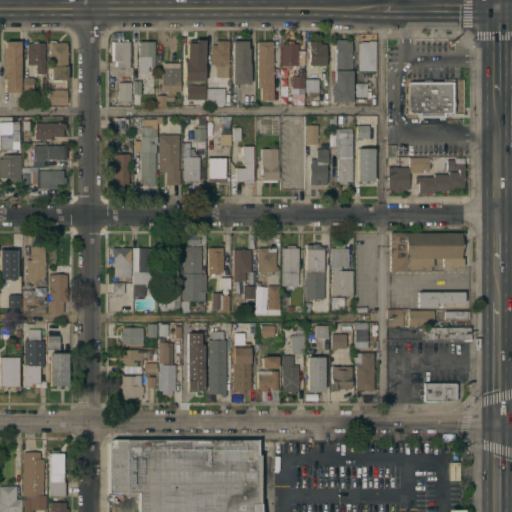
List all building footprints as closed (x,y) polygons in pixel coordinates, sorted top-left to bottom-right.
[(330,101),(330,83),(333,83),(333,69),(334,69),(334,57),(335,57),(335,48),(334,48),(334,38),(345,38),(345,40),(350,40),(350,69),(351,69),(351,101),(330,101)] [(55,41),(66,41),(66,51),(67,51),(67,54),(66,54),(66,79),(61,79),(61,80),(51,80),(51,79),(50,79),(50,78),(46,78),(46,65),(48,65),(48,53),(47,53),(47,50),(48,50),(48,41),(50,41),(50,39),(55,39),(55,41)] [(19,91),(4,91),(4,78),(2,78),(2,48),(5,48),(5,40),(19,40),(19,91)] [(202,81),(182,81),(182,59),(185,59),(185,43),(188,43),(188,40),(194,40),(202,40),(202,81)] [(210,45),(211,45),(211,44),(215,44),(215,40),(228,40),(228,63),(227,63),(227,77),(215,77),(215,65),(213,65),(213,64),(210,64),(210,45)] [(231,40),(246,40),(246,47),(248,47),(248,63),(249,63),(249,83),(231,83),(231,40)] [(256,40),(272,40),(272,99),(260,99),(260,87),(257,87),(256,40)] [(280,42),(285,42),(285,40),(293,40),(293,43),(297,43),(297,52),(303,52),(303,65),(297,65),(297,69),(291,69),(291,68),(280,68),(280,42)] [(308,40),(320,40),(320,43),(325,43),(325,64),(311,65),(311,66),(309,66),(309,65),(308,65),(308,40)] [(358,59),(355,59),(355,51),(358,51),(358,42),(359,42),(359,41),(367,41),(367,40),(374,40),(374,70),(358,70),(358,59)] [(26,43),(31,43),(31,42),(32,42),(32,41),(37,41),(37,42),(43,42),(43,73),(35,73),(35,64),(26,64),(26,43)] [(129,41),(129,66),(116,66),(116,65),(114,65),(114,59),(110,59),(110,41),(129,41)] [(138,41),(153,41),(153,74),(136,74),(136,65),(138,65),(138,41)] [(160,67),(179,67),(179,90),(174,91),(174,93),(172,93),(173,99),(165,99),(165,105),(156,105),(156,94),(165,94),(165,93),(166,93),(166,90),(161,90),(160,67)] [(303,75),(303,93),(291,93),(291,75),(303,75)] [(32,94),(22,94),(22,92),(21,92),(22,76),(33,76),(32,94)] [(431,77),(431,79),(442,79),(442,77),(455,77),(455,116),(447,116),(447,120),(413,120),(413,117),(404,117),(404,110),(407,110),(407,84),(404,84),(404,77),(431,77)] [(304,78),(317,78),(318,91),(304,91),(304,78)] [(132,80),(140,80),(140,93),(132,93),(132,80)] [(117,81),(130,81),(130,100),(117,100),(117,81)] [(366,96),(353,96),(353,82),(365,82),(366,96)] [(204,86),(204,100),(185,100),(185,86),(204,86)] [(224,87),(223,105),(206,105),(206,87),(224,87)] [(66,103),(47,103),(47,96),(46,96),(46,94),(47,94),(47,92),(46,92),(46,89),(47,89),(47,88),(66,88),(66,103)] [(114,116),(124,116),(124,118),(127,118),(127,122),(124,122),(124,128),(114,128),(114,116)] [(354,125),(372,125),(372,117),(354,117),(354,125)] [(156,143),(155,143),(155,151),(154,151),(154,186),(146,186),(146,185),(143,185),(143,182),(140,182),(139,151),(133,151),(133,140),(139,140),(139,126),(141,126),(141,118),(156,118),(156,143)] [(10,133),(0,133),(0,122),(10,122),(10,129),(10,133)] [(62,122),(64,122),(64,129),(62,129),(62,135),(51,135),(51,138),(34,138),(34,122),(62,122)] [(193,128),(196,128),(196,124),(204,124),(204,127),(205,140),(193,140),(193,128)] [(316,143),(304,143),(304,124),(316,124),(316,143)] [(355,138),(355,125),(367,125),(367,138),(355,138)] [(240,135),(240,139),(232,139),(232,126),(239,126),(240,135)] [(351,180),(346,180),(346,183),(336,183),(336,157),(337,157),(337,145),(334,145),(334,128),(337,128),(337,127),(350,127),(351,180)] [(220,133),(222,133),(222,130),(227,130),(227,133),(230,133),(230,144),(220,144),(220,133)] [(158,168),(156,168),(156,164),(158,164),(158,134),(178,134),(178,169),(179,169),(179,183),(165,183),(165,171),(158,171),(158,168)] [(183,141),(188,141),(188,148),(192,148),(192,156),(198,156),(198,180),(182,180),(183,141)] [(32,144),(62,144),(62,152),(64,152),(64,157),(62,157),(62,158),(48,158),(48,160),(43,160),(43,166),(32,166),(32,159),(32,144)] [(395,156),(386,156),(386,144),(395,144),(395,156)] [(252,182),(242,182),(242,181),(235,181),(235,167),(245,167),(245,162),(242,162),(242,160),(240,160),(240,156),(230,156),(230,145),(252,145),(252,182)] [(260,148),(276,148),(277,179),(275,179),(275,181),(261,181),(261,179),(260,179),(260,148)] [(325,184),(322,184),(322,185),(310,185),(310,184),(308,184),(308,163),(309,163),(309,158),(310,158),(310,155),(315,155),(315,148),(325,148),(325,157),(328,157),(328,163),(325,163),(325,184)] [(355,148),(372,148),(372,183),(368,183),(368,181),(365,181),(365,183),(361,183),(361,181),(355,181),(355,148)] [(113,153),(129,153),(129,163),(127,163),(127,187),(113,187),(113,153)] [(19,179),(17,179),(17,181),(11,181),(11,180),(1,180),(1,177),(0,177),(0,158),(1,158),(1,154),(19,154),(19,179)] [(207,157),(224,157),(224,182),(218,182),(218,181),(207,181),(207,157)] [(428,158),(430,158),(430,161),(428,161),(428,169),(420,169),(420,172),(408,172),(408,158),(428,158)] [(432,176),(432,173),(447,173),(447,171),(457,171),(457,169),(445,169),(445,159),(453,159),(453,158),(463,158),(463,187),(448,187),(448,190),(433,190),(433,192),(417,192),(417,182),(413,182),(413,176),(432,176)] [(386,166),(392,166),(392,165),(396,165),(396,166),(407,166),(407,189),(401,189),(401,191),(391,191),(391,189),(386,189),(386,166)] [(62,169),(61,176),(64,176),(64,182),(62,182),(62,183),(53,183),(53,187),(35,187),(35,182),(34,182),(34,185),(31,185),(31,183),(29,183),(21,183),(21,172),(28,172),(28,170),(35,170),(35,169),(62,169)] [(460,256),(462,256),(462,265),(442,266),(442,257),(432,257),(432,266),(429,266),(429,270),(389,270),(389,232),(459,231),(459,233),(460,256)] [(323,298),(304,298),(304,269),(305,269),(305,244),(311,244),(311,243),(318,243),(318,245),(319,245),(321,245),(323,246),(323,298)] [(333,247),(333,243),(343,243),(343,247),(347,247),(347,265),(340,265),(340,269),(352,269),(352,294),(330,294),(330,265),(329,265),(329,247),(333,247)] [(182,272),(182,245),(189,245),(189,244),(193,244),(193,246),(200,246),(200,273),(205,273),(205,291),(204,291),(203,300),(187,300),(187,311),(181,311),(181,272),(182,272)] [(285,246),(285,244),(294,244),(294,246),(297,246),(297,285),(280,285),(280,246),(285,246)] [(30,259),(30,245),(43,245),(43,260),(45,260),(45,265),(43,265),(43,285),(32,285),(32,281),(25,281),(26,259),(30,259)] [(175,247),(175,258),(180,258),(180,267),(175,267),(175,274),(167,274),(167,267),(159,267),(159,246),(175,247)] [(221,246),(221,271),(218,271),(218,273),(207,273),(207,246),(221,246)] [(274,246),(274,270),(256,270),(256,246),(274,246)] [(130,247),(129,276),(112,276),(113,257),(111,257),(111,247),(130,247)] [(148,247),(150,247),(150,249),(155,249),(154,259),(149,259),(148,286),(143,285),(143,295),(132,295),(132,270),(132,247),(148,247)] [(238,248),(239,247),(243,247),(244,249),(249,248),(250,271),(244,271),(244,280),(232,280),(232,248),(238,248)] [(15,280),(0,280),(0,248),(15,248),(15,250),(15,280)] [(46,299),(49,299),(49,293),(48,293),(48,274),(65,274),(65,300),(62,300),(62,312),(46,312),(46,299)] [(229,276),(229,288),(219,288),(219,276),(229,276)] [(123,281),(123,293),(111,293),(111,281),(123,281)] [(118,295),(118,302),(128,302),(128,283),(123,283),(122,295),(118,295)] [(278,309),(267,309),(267,284),(278,284),(278,309)] [(254,285),(254,297),(253,297),(253,301),(242,301),(242,285),(254,285)] [(21,288),(33,288),(33,295),(43,295),(43,300),(45,300),(45,311),(21,311),(21,288)] [(221,291),(221,294),(228,294),(228,310),(218,310),(218,308),(211,308),(210,291),(221,291)] [(463,291),(463,302),(435,302),(435,306),(417,306),(417,291),(463,291)] [(179,307),(159,307),(159,293),(178,293),(179,307)] [(6,295),(19,295),(19,308),(6,308),(6,295)] [(343,308),(330,308),(330,296),(343,296),(343,308)] [(404,312),(403,312),(403,315),(401,315),(401,326),(388,326),(388,318),(386,318),(386,309),(404,309),(404,312)] [(432,309),(432,325),(407,325),(407,309),(432,309)] [(443,310),(468,310),(468,318),(443,318),(443,310)] [(365,340),(366,340),(366,347),(353,346),(354,328),(353,328),(353,321),(366,321),(366,322),(365,340)] [(156,323),(155,336),(146,336),(146,323),(156,323)] [(166,336),(156,336),(157,324),(166,324),(166,336)] [(303,353),(290,353),(290,335),(296,334),(296,324),(303,324),(303,353)] [(272,326),(272,336),(259,336),(259,325),(272,326)] [(142,343),(121,343),(121,339),(119,339),(119,330),(121,330),(121,326),(141,326),(142,343)] [(314,326),(327,326),(327,338),(314,338),(314,326)] [(469,340),(424,340),(424,335),(421,335),(421,327),(469,328),(469,340)] [(27,339),(27,328),(39,328),(39,339),(42,339),(42,366),(38,366),(38,386),(28,386),(28,387),(24,387),(24,386),(23,386),(23,364),(23,339),(27,339)] [(224,396),(220,396),(220,393),(207,393),(207,339),(210,339),(210,330),(222,330),(222,338),(224,338),(224,396)] [(232,342),(233,342),(233,332),(244,332),(244,342),(249,342),(249,389),(243,389),(243,392),(237,392),(237,389),(231,389),(232,342)] [(330,349),(330,333),(345,333),(344,349),(334,349),(334,350),(330,349)] [(58,336),(58,348),(45,348),(45,336),(58,336)] [(158,341),(158,337),(170,337),(170,345),(171,345),(171,364),(174,363),(174,390),(171,390),(171,393),(160,393),(160,390),(157,390),(157,341),(158,341)] [(181,337),(193,337),(193,350),(181,350),(181,337)] [(140,359),(140,365),(120,365),(120,363),(118,363),(117,351),(121,351),(120,349),(139,348),(139,349),(151,349),(151,358),(140,359)] [(372,389),(354,389),(354,363),(359,363),(359,351),(372,351),(372,389)] [(48,353),(66,353),(66,388),(62,388),(62,386),(58,386),(58,388),(55,388),(55,386),(48,386),(48,353)] [(292,354),(292,364),(297,364),(297,391),(281,391),(281,354),(292,354)] [(277,355),(277,367),(272,366),(272,367),(267,367),(262,366),(262,365),(261,365),(261,356),(262,356),(262,355),(277,355)] [(0,356),(18,356),(17,386),(0,385),(0,356)] [(322,390),(322,392),(305,392),(305,390),(305,357),(322,357),(322,390)] [(155,362),(155,372),(143,372),(143,362),(155,362)] [(196,365),(203,365),(203,386),(196,386),(196,389),(186,389),(185,365),(188,365),(196,365)] [(350,366),(350,388),(339,388),(339,384),(338,384),(338,388),(330,388),(330,365),(350,366)] [(276,370),(276,389),(270,389),(270,387),(266,387),(266,389),(261,389),(261,387),(256,387),(256,370),(276,370)] [(121,399),(121,387),(119,387),(119,382),(121,382),(120,375),(133,375),(133,374),(140,374),(140,385),(141,385),(142,393),(140,393),(140,398),(121,399)] [(154,387),(146,387),(145,375),(154,375),(154,387)] [(455,382),(455,399),(423,399),(423,382),(455,382)] [(255,511),(137,511),(137,495),(126,495),(126,492),(107,492),(107,442),(110,438),(254,438),(255,454),(255,511)] [(48,452),(50,452),(50,448),(58,448),(58,452),(62,452),(62,480),(64,480),(64,495),(48,495),(48,452)] [(42,494),(45,494),(45,509),(32,509),(32,511),(21,511),(22,498),(24,498),(24,494),(21,494),(22,451),(39,451),(39,458),(42,458),(42,494)] [(0,511),(0,485),(15,485),(15,498),(20,498),(20,511),(0,511)] [(65,507),(67,507),(67,511),(53,511),(53,510),(49,510),(49,501),(65,501),(65,507)]
